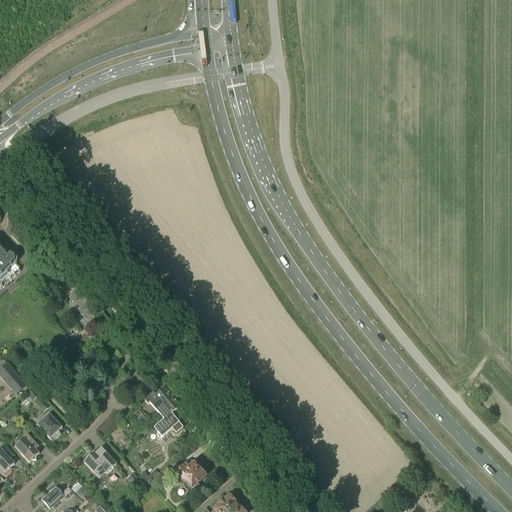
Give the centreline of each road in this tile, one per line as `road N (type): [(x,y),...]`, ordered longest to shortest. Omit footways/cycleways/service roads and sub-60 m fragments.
road 1 (primary): [(210,75),(229,150),(273,242),(383,390),(498,511)]
road 2 (primary): [(511,489),(386,353),(311,252),(258,151),(236,71)]
road 3 (unclassified): [(511,459),(390,325),(307,207),(285,151),(279,65)]
road 4 (residential): [(153,336),(1,156)]
road 5 (residential): [(303,511),(153,336)]
road 6 (secondary): [(0,139),(79,84),(143,59),(205,48)]
road 7 (unclassified): [(210,75),(111,96),(1,156)]
road 8 (secondary): [(203,33),(77,69),(0,123)]
road 9 (residential): [(20,499),(106,417),(107,380),(153,336)]
